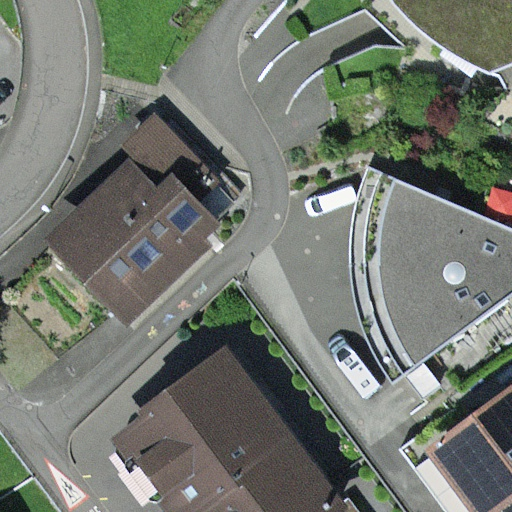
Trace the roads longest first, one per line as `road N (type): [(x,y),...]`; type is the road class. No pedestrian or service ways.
road 1 (residential): [(47,0),(57,73),(51,108),(0,197)]
road 2 (residential): [(82,511),(0,399)]
